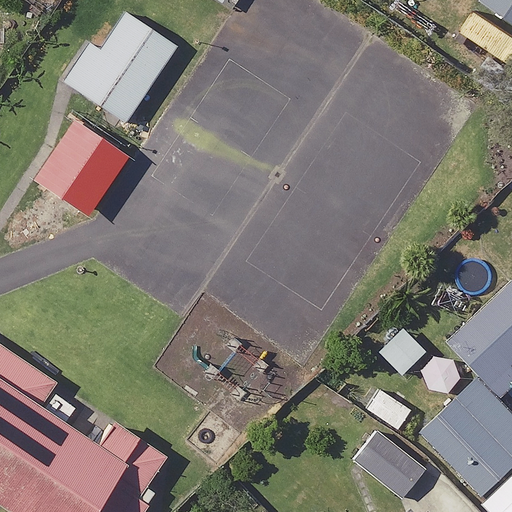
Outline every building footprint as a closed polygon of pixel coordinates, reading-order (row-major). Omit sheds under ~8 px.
[(511,0),(488,0),(511,16),(511,0)] [(177,43),(124,9),(102,44),(92,38),(65,79),(127,119),(177,43)] [(92,163),(67,148),(36,199),(59,213),(66,201),(83,212),(101,183),(85,174),(92,163)] [(511,284),(451,338),(502,396),(511,387),(511,284)] [(427,349),(404,325),(379,349),(402,373),(427,349)] [(56,379),(0,339),(0,497),(21,511),(140,511),(155,492),(145,485),(167,454),(113,417),(98,439),(41,401),(56,379)] [(511,460),(511,412),(478,376),(422,427),(480,490),(511,460)] [(417,409),(383,380),(365,402),(399,431),(417,409)] [(243,433),(209,408),(183,443),(218,468),(243,433)] [(430,468),(378,427),(354,457),(406,498),(430,468)] [(511,511),(511,475),(484,502),(493,511),(511,511)]
